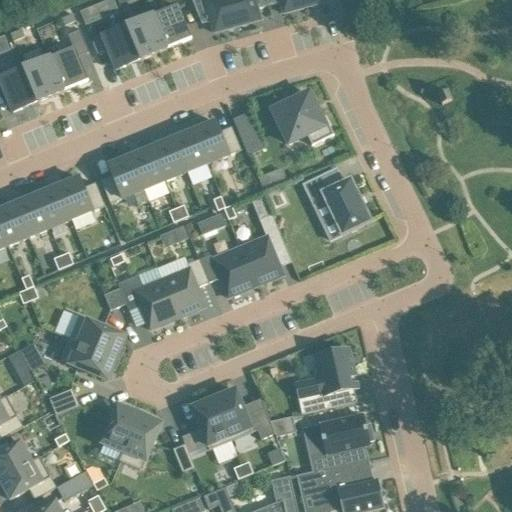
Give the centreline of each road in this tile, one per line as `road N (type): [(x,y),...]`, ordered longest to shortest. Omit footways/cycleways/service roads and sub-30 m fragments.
road 1 (residential): [(425,245),(145,365),(146,390),(171,394),(384,309)]
road 2 (residential): [(0,186),(315,61),(338,67),(354,86),(425,245)]
road 3 (residential): [(384,309),(426,511)]
